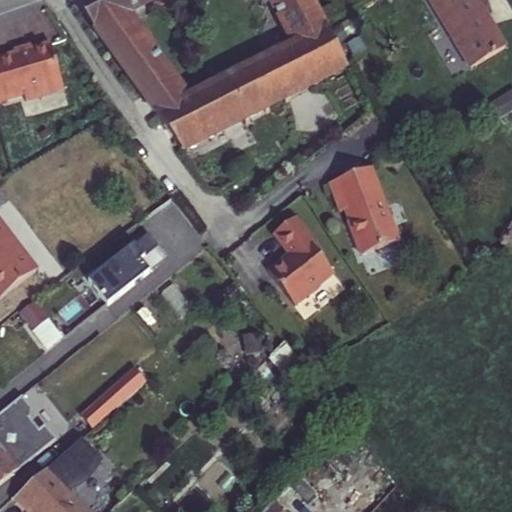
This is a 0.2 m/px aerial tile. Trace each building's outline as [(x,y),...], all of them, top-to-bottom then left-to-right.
[(332,30),(316,0),(77,0),(76,1),(158,114),(191,98),(131,20),(169,0),(265,0),(288,51),(332,30)] [(450,0),(479,48),(511,26),(511,24),(497,0),(450,0)] [(511,47),(511,26),(479,48),(488,62),(511,47)] [(158,114),(186,152),(352,69),(332,30),(288,51),(191,98),(158,114)] [(0,100),(26,91),(29,98),(66,84),(49,38),(0,56),(0,100)] [(376,165),(335,178),(344,208),(350,206),(353,217),(352,218),(363,252),(400,241),(376,165)] [(326,246),(298,210),(276,227),(293,248),(288,251),(287,250),(270,263),(297,297),(322,278),(321,276),(336,265),(323,248),(326,246)] [(143,250),(132,237),(74,285),(94,309),(120,287),(119,286),(128,279),(129,280),(135,275),(126,265),(143,250)] [(39,302),(24,312),(49,348),(63,338),(39,302)] [(20,339),(7,322),(0,327),(0,341),(7,350),(20,339)] [(22,369),(35,358),(20,339),(7,350),(22,369)] [(136,361),(121,374),(134,389),(149,376),(136,361)] [(121,374),(83,408),(96,423),(134,389),(121,374)] [(21,393),(0,410),(0,482),(56,435),(45,421),(39,426),(29,414),(30,413),(31,405),(21,393)] [(339,427),(358,455),(368,446),(350,421),(339,427)] [(70,511),(36,477),(5,510),(7,511),(70,511)] [(277,511),(280,509),(273,502),(263,511),(277,511)]
